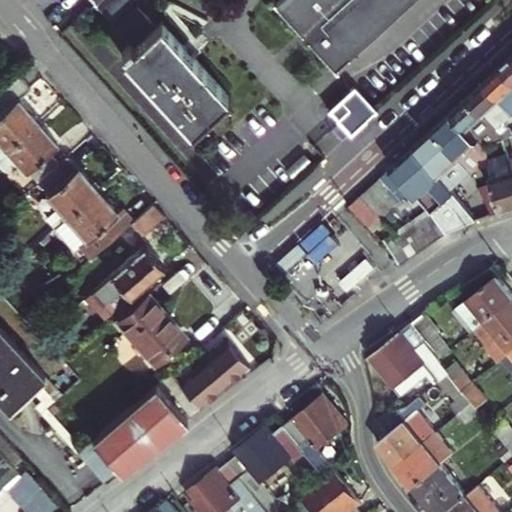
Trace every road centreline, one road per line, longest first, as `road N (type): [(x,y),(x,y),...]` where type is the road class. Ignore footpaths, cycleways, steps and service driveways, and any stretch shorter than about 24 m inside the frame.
road 1 (residential): [(511,23),(243,268)]
road 2 (residential): [(1,0),(243,268)]
road 3 (residential): [(108,511),(316,355)]
road 4 (residential): [(332,344),(453,258),(511,234)]
road 5 (residential): [(332,344),(361,392),(375,470),(405,511)]
